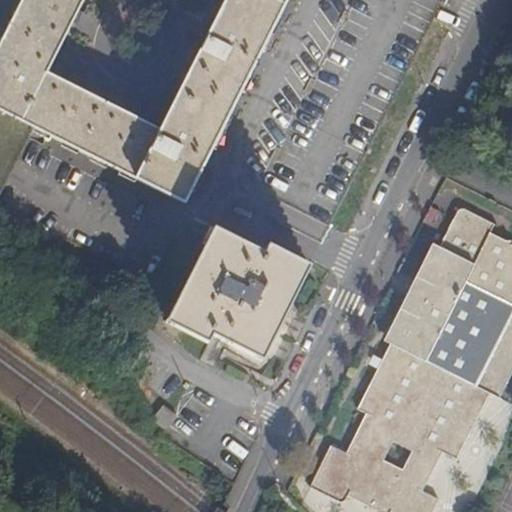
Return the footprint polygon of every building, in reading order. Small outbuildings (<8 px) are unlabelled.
[(21,0),(0,42),(0,114),(33,131),(190,211),(297,0),(231,0),(163,134),(45,74),(73,20),(82,0),(21,0)] [(0,195),(33,131),(0,114),(0,195)] [(481,385),(511,401),(511,240),(507,237),(504,238),(504,233),(500,234),(483,225),(487,216),(455,200),(454,201),(452,202),(445,214),(511,254),(511,330),(427,248),(423,256),(431,260),(398,322),(392,319),(349,400),(357,405),(337,444),(322,436),(302,478),(331,493),(335,492),(339,485),(379,506),(376,511),(416,511),(427,491),(413,483),(433,444),(447,451),(481,385)] [(511,254),(445,214),(427,248),(511,330),(511,254)] [(264,368),(307,272),(199,223),(156,320),(264,368)] [(385,315),(392,319),(398,322),(431,260),(423,256),(417,253),(385,315)] [(176,417),(162,408),(152,423),(166,432),(176,417)]
